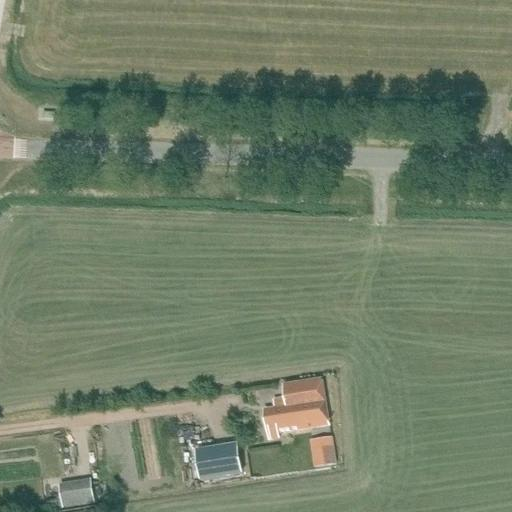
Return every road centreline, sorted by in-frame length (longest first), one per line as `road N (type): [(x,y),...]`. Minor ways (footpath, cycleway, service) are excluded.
road 1 (unclassified): [(511,164),(0,148)]
road 2 (track): [(0,431),(193,405),(215,414),(219,426)]
